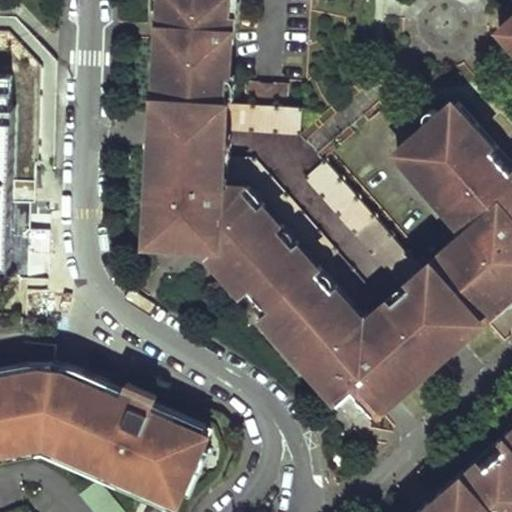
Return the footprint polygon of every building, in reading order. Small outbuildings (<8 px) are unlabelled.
[(268,307),(261,313),(268,322),(379,223),(312,146),(301,134),(303,109),(283,108),(284,90),(249,87),(248,106),(229,104),(235,0),(165,0),(163,28),(178,29),(177,42),(162,41),(156,40),(151,126),(156,126),(150,213),(149,230),(158,241),(181,243),(181,233),(206,234),(201,245),(244,293),(250,288),(268,307)] [(163,28),(165,0),(159,0),(156,40),(162,41),(163,28)] [(511,19),(502,28),(511,39),(511,19)] [(178,29),(163,28),(162,41),(177,42),(178,29)] [(511,39),(502,28),(497,32),(511,49),(511,39)] [(0,258),(6,259),(12,74),(0,73),(0,258)] [(353,389),(373,412),(511,289),(511,168),(457,105),(439,121),(438,119),(437,116),(434,114),(430,113),(427,114),(425,116),(424,119),(425,124),(419,130),(423,135),(400,155),(462,227),(462,240),(455,246),(452,242),(430,261),(434,265),(423,274),(379,223),(268,322),(320,380),(332,395),(337,402),(346,394),(353,389)] [(156,126),(151,126),(145,213),(150,213),(156,126)] [(158,241),(149,230),(148,240),(158,241)] [(268,322),(261,313),(257,317),(264,326),(268,322)] [(320,380),(268,322),(264,326),(314,385),(320,380)] [(0,449),(40,442),(177,502),(195,462),(209,432),(151,406),(156,395),(126,381),(121,393),(74,372),(51,366),(30,367),(0,372),(0,449)] [(511,511),(511,427),(417,511),(511,511)] [(124,511),(100,479),(81,493),(94,511),(124,511)]
